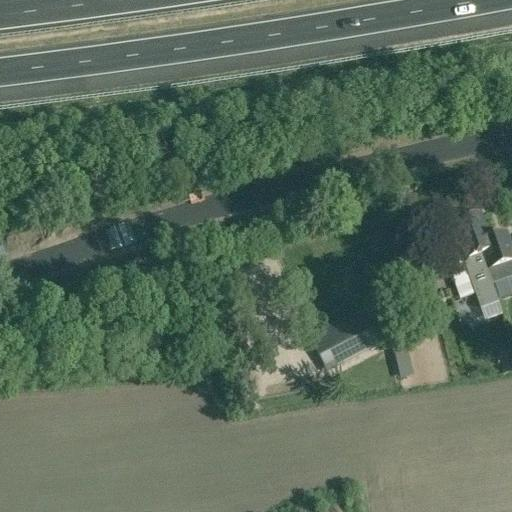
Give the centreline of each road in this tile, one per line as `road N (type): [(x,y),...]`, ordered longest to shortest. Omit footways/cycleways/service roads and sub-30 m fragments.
road 1 (unclassified): [(0,275),(126,233),(511,136)]
road 2 (motorway): [(0,72),(480,0)]
